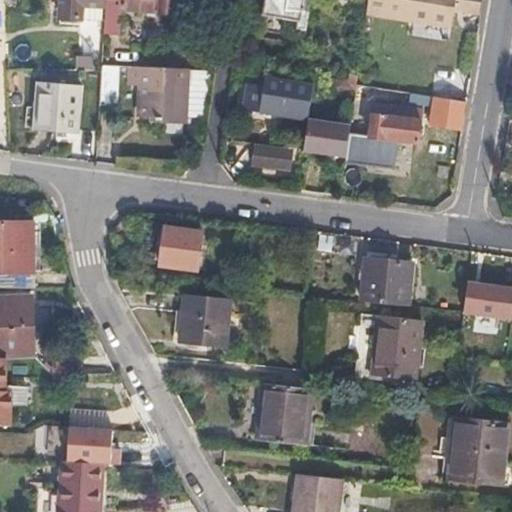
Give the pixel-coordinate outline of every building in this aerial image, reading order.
[(103,6),(103,0),(60,0),(60,18),(79,19),(82,19),(101,20),(103,6)] [(188,12),(188,0),(159,0),(159,10),(188,12)] [(299,20),(302,0),(264,0),(263,12),(299,20)] [(481,13),(483,0),(368,0),(367,16),(454,27),(456,9),(481,13)] [(119,100),(121,65),(102,65),(101,99),(119,100)] [(185,118),(188,68),(143,66),(141,116),(185,118)] [(358,87),(359,73),(351,71),(349,78),(330,75),(328,83),(335,84),(353,86),(358,87)] [(78,137),(82,84),(39,80),(35,134),(78,137)] [(280,111),(283,87),(253,83),(249,106),(280,111)] [(351,96),(353,86),(335,84),(334,94),(351,96)] [(467,117),(469,102),(438,98),(435,112),(467,117)] [(420,143),(425,111),(376,105),(367,164),(393,167),(396,141),(420,143)] [(323,171),(326,153),(264,146),(261,170),(291,173),(292,168),(323,171)] [(0,285),(34,288),(38,221),(0,218),(0,285)] [(197,270),(201,233),(163,228),(159,266),(197,270)] [(405,307),(410,265),(367,259),(360,302),(405,307)] [(511,322),(511,313),(511,287),(464,280),(458,314),(511,322)] [(222,347),(230,301),(186,294),(179,340),(222,347)] [(33,357),(32,308),(3,308),(2,301),(0,301),(0,355),(5,356),(33,357)] [(415,381),(421,335),(423,322),(382,317),(379,331),(374,376),(415,381)] [(82,374),(81,352),(47,352),(48,376),(82,374)] [(23,404),(24,384),(2,382),(5,356),(0,355),(0,424),(3,425),(4,405),(23,404)] [(305,445),(311,394),(263,389),(258,439),(305,445)] [(511,425),(460,420),(451,420),(446,480),(511,485),(511,464),(507,464),(511,425)] [(130,462),(130,439),(110,439),(109,460),(130,462)] [(96,511),(100,464),(61,461),(56,511),(96,511)] [(336,511),(341,480),(298,475),(293,511),(336,511)]
